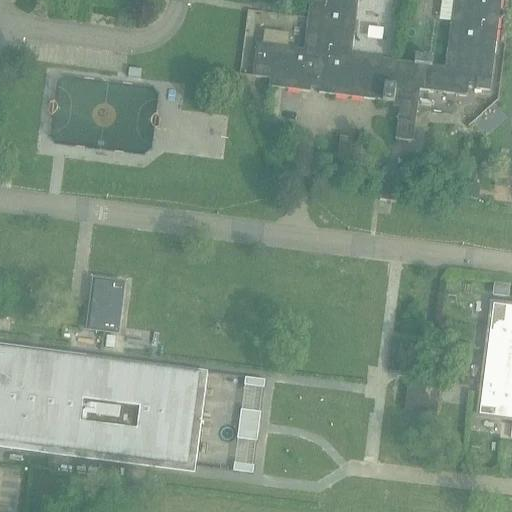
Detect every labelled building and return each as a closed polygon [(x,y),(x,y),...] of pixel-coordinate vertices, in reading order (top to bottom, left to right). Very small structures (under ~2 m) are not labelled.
[(319,95),(379,102),(394,104),(393,108),(400,109),(396,140),(412,142),(420,91),(466,96),(468,84),(475,85),(474,89),(489,91),(491,81),(501,0),(454,0),(445,68),(432,66),(433,59),(415,56),(414,64),(352,56),(358,0),(310,0),(304,50),(257,44),(252,77),(270,80),(270,88),(310,93),(311,89),(320,90),(319,95)] [(128,70),(127,78),(139,80),(140,71),(128,70)] [(384,170),(379,202),(397,204),(401,173),(384,170)] [(467,185),(465,198),(477,200),(479,186),(467,185)] [(93,282),(86,332),(117,336),(123,286),(93,282)] [(511,308),(491,306),(478,416),(511,420),(511,308)] [(105,338),(104,350),(113,351),(114,339),(105,338)] [(76,362),(0,352),(0,442),(188,465),(198,378),(150,372),(76,362)] [(244,379),(243,387),(263,389),(264,381),(244,379)] [(407,383),(404,412),(436,416),(440,388),(407,383)] [(240,411),(236,440),(256,442),(260,413),(240,411)] [(473,459),(472,469),(487,471),(488,461),(473,459)] [(233,465),(232,473),(252,475),(253,467),(233,465)]
